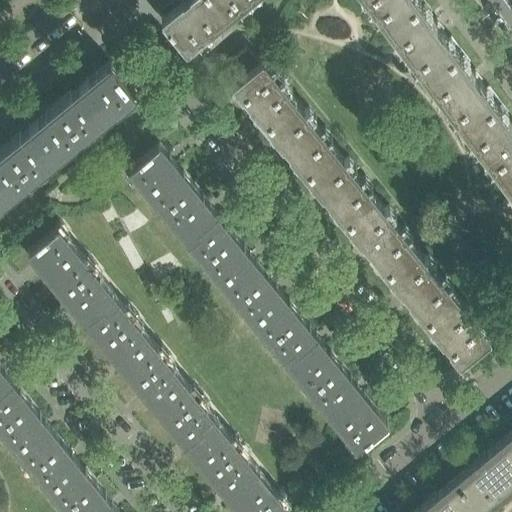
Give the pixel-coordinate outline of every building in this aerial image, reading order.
[(185,44),(239,0),(177,0),(161,13),(185,44)] [(416,0),(371,0),(387,21),(416,0)] [(457,49),(435,20),(420,0),(416,0),(387,21),(426,72),(457,49)] [(258,59),(247,45),(230,59),(241,73),(258,59)] [(495,99),(478,77),(457,49),(426,72),(464,123),(495,99)] [(297,99),(271,68),(262,56),(258,59),(241,73),(232,81),(266,123),(297,99)] [(136,89),(111,59),(106,62),(105,62),(71,89),(70,88),(57,99),(83,131),(116,104),(117,105),(136,89)] [(83,131),(57,99),(45,109),(46,110),(38,117),(21,130),(20,129),(8,140),(33,171),(83,131)] [(336,147),(313,118),(297,99),(266,123),(306,172),(336,147)] [(511,165),(511,121),(511,120),(495,99),(464,123),(502,173),(511,165)] [(194,179),(183,167),(182,167),(159,139),(128,165),(162,205),(194,179)] [(33,171),(8,140),(0,146),(0,200),(2,199),(1,197),(33,171)] [(376,196),(353,167),(336,147),(306,172),(346,220),(376,196)] [(511,165),(502,173),(511,186),(511,165)] [(202,255),(234,229),(224,217),(223,218),(208,199),(203,192),(204,192),(194,179),(162,205),(202,255)] [(416,245),(393,216),(376,196),(346,220),(386,270),(416,245)] [(92,263),(84,253),(58,222),(27,247),(51,275),(50,276),(60,289),(92,263)] [(266,271),(258,260),(244,243),(245,242),(234,229),(202,255),(236,296),(266,271)] [(456,294),(433,265),(416,245),(386,270),(426,319),(456,294)] [(133,312),(112,287),(92,263),(60,289),(70,301),(71,300),(78,309),(92,325),(91,326),(101,339),(133,312)] [(300,310),(290,297),(289,298),(266,271),(236,296),(268,335),(300,310)] [(491,335),(481,324),(456,294),(426,319),(460,360),(491,335)] [(309,386),(341,360),(330,347),(329,348),(314,329),(309,323),(310,322),(300,310),(268,335),(309,386)] [(165,352),(158,343),(133,312),(101,339),(111,351),(112,350),(135,377),(165,352)] [(198,392),(190,383),(165,352),(135,377),(157,405),(156,406),(166,418),(198,392)] [(388,420),(365,392),(350,373),(351,372),(341,360),(309,386),(357,443),(371,431),(372,433),(373,432),(387,420),(387,421),(388,420)] [(19,385),(14,379),(0,361),(0,421),(30,397),(20,384),(19,385)] [(208,468),(239,443),(198,392),(166,418),(177,431),(178,430),(183,436),(198,455),(197,456),(208,468)] [(62,438),(53,427),(39,410),(40,409),(30,397),(0,421),(0,424),(31,463),(62,438)] [(482,505),(511,480),(511,429),(457,474),(482,505)] [(95,477),(85,464),(84,465),(62,438),(31,463),(64,503),(95,477)] [(272,511),(286,501),(246,452),(239,443),(208,468),(218,481),(219,480),(245,511),(272,511)] [(473,511),(482,505),(457,474),(410,511),(473,511)] [(71,511),(122,511),(110,496),(104,490),(105,489),(95,477),(64,503),(71,511)]
